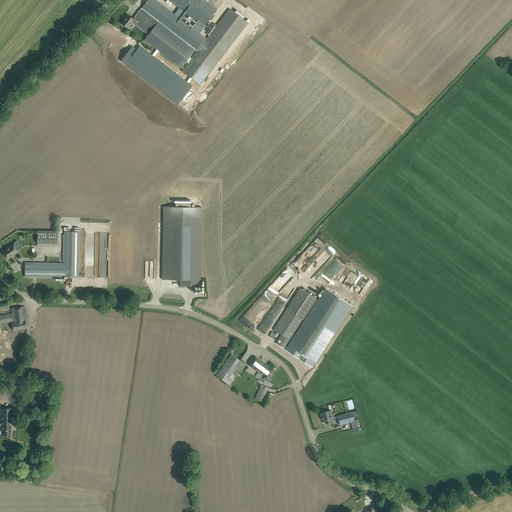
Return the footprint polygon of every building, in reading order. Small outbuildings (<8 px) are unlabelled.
[(174,14),(155,0),(147,0),(135,16),(140,20),(136,25),(135,25),(148,35),(144,40),(201,84),(248,23),(230,8),(206,39),(184,22),(174,14)] [(217,9),(204,0),(168,0),(179,8),(189,16),(203,27),(217,9)] [(179,8),(174,14),(184,22),(189,16),(179,8)] [(135,16),(133,19),(127,14),(125,18),(121,23),(128,28),(132,22),(136,25),(140,20),(135,16)] [(125,65),(178,105),(192,86),(140,46),(125,65)] [(180,280),(180,286),(200,286),(201,207),(191,207),(191,203),(183,203),(176,203),(176,207),(163,206),(162,279),(180,280)] [(79,277),(80,232),(64,232),(64,263),(25,262),(25,277),(64,278),(64,277),(79,277)] [(7,247),(7,248),(3,252),(8,259),(18,252),(14,247),(16,246),(14,242),(7,247)] [(145,279),(155,279),(155,261),(145,261),(145,279)] [(276,343),(285,349),(317,299),(300,288),(274,330),(281,335),(276,343)] [(326,289),(286,350),(312,367),(352,306),(326,289)] [(11,308),(12,313),(0,315),(0,323),(12,322),(13,330),(27,328),(26,321),(24,306),(19,307),(11,308)] [(231,353),(216,376),(230,385),(237,374),(233,372),(241,360),(231,353)] [(278,367),(271,362),(268,366),(256,356),(249,365),(263,376),(260,381),(263,384),(266,380),(267,380),(278,367)] [(256,399),(264,402),(270,388),(261,385),(256,399)] [(291,399),(290,393),(272,399),(274,405),(291,399)] [(12,422),(12,408),(1,408),(1,435),(11,435),(11,422),(12,422)] [(320,413),(322,420),(324,419),(325,424),(332,422),(332,420),(338,418),(340,425),(359,419),(356,411),(335,417),(334,413),(332,414),(331,410),(320,413)]
